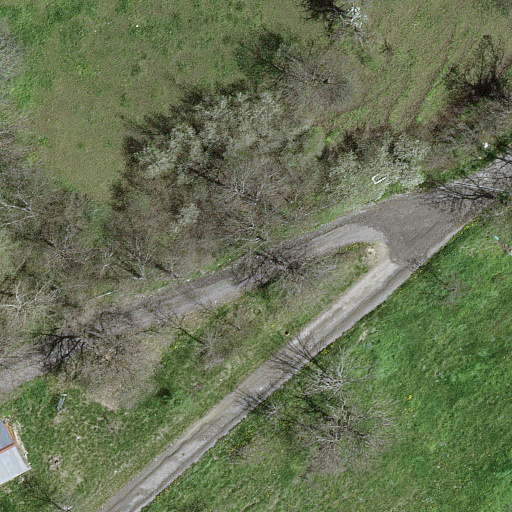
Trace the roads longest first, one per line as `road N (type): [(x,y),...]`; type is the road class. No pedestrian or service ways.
road 1 (track): [(109,511),(511,161)]
road 2 (residential): [(0,387),(136,312),(461,211)]
